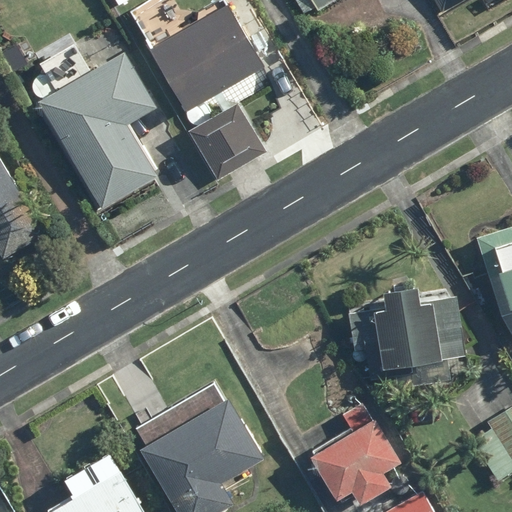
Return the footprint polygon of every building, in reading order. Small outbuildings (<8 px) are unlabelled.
[(300,0),(307,11),(318,5),(320,8),(333,0),(300,0)] [(191,109),(273,60),(241,6),(236,10),(234,7),(222,14),(218,8),(190,26),(187,20),(168,31),(174,40),(160,49),(162,52),(158,54),(191,109)] [(131,47),(44,97),(105,206),(163,174),(132,120),(163,103),(131,47)] [(19,83),(34,75),(26,61),(11,68),(19,83)] [(270,149),(243,99),(195,126),(221,176),(270,149)] [(0,243),(7,256),(50,231),(0,147),(0,243)] [(511,225),(482,235),(509,318),(511,323),(511,225)] [(431,296),(428,279),(393,284),(396,302),(352,308),(358,341),(359,341),(360,346),(369,345),(376,386),(386,385),(384,375),(396,373),(398,387),(448,379),(444,355),(472,351),(463,290),(441,293),(441,295),(431,296)] [(147,444),(187,511),(219,511),(241,500),(229,478),(272,453),(236,392),(231,395),(221,377),(141,423),(151,441),(147,444)] [(367,502),(397,482),(388,468),(407,456),(382,415),(379,416),(369,399),(348,413),(355,424),(316,449),(318,452),(315,453),(342,497),(358,487),(367,502)] [(476,439),(501,480),(511,473),(511,408),(492,421),(496,427),(476,439)] [(54,511),(155,511),(116,447),(71,475),(79,489),(52,507),(54,511)] [(439,511),(425,487),(383,511),(439,511)]
